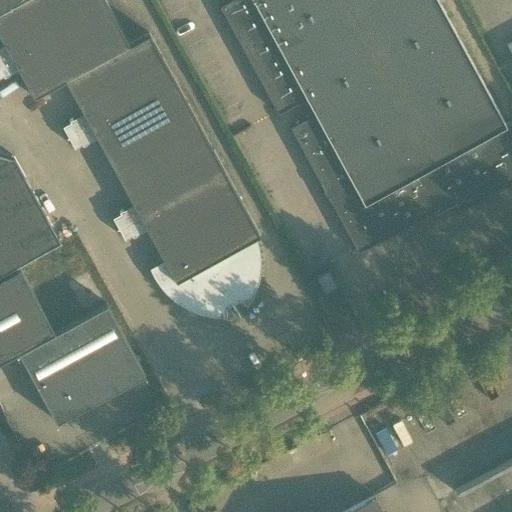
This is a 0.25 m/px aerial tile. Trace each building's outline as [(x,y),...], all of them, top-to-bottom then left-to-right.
[(0,0),(0,11),(20,0),(0,0)] [(0,62),(107,3),(105,0),(20,0),(0,11),(0,36),(4,44),(0,46),(0,62)] [(278,111),(306,96),(315,113),(295,124),(358,251),(455,202),(459,209),(511,182),(511,122),(511,120),(505,123),(437,0),(231,0),(221,6),(278,111)] [(511,0),(460,0),(475,27),(511,6),(511,0)] [(18,69),(18,70),(33,97),(65,80),(130,44),(107,3),(0,62),(0,76),(3,75),(4,77),(7,75),(7,74),(18,69)] [(66,137),(67,138),(174,79),(149,33),(130,44),(65,80),(83,113),(72,118),(69,120),(70,122),(62,126),(68,136),(66,137)] [(97,137),(115,170),(199,124),(174,79),(67,138),(69,137),(74,148),(82,144),(83,145),(86,143),(97,137)] [(116,228),(117,229),(224,170),(199,124),(115,170),(133,204),(123,210),(122,209),(119,211),(120,213),(112,217),(118,227),(116,228)] [(0,189),(24,176),(14,156),(0,152),(0,189)] [(146,228),(155,244),(189,225),(198,241),(248,213),(224,170),(117,229),(119,228),(124,239),(132,235),(133,236),(136,234),(146,228)] [(0,189),(0,230),(42,207),(24,176),(0,189)] [(60,240),(42,207),(0,230),(0,268),(2,272),(60,240)] [(248,213),(198,241),(232,304),(239,300),(247,305),(254,292),(258,279),(260,265),(259,250),(255,237),(259,234),(248,213)] [(226,307),(232,304),(198,241),(189,225),(155,244),(164,259),(149,267),(159,284),(172,297),(184,306),(197,312),(211,315),(226,316),(226,307)] [(61,245),(20,267),(55,331),(105,303),(85,266),(75,271),(61,245)] [(20,267),(0,277),(0,360),(22,349),(55,331),(20,267)] [(324,292),(336,285),(328,269),(316,276),(324,292)] [(55,331),(22,349),(18,352),(56,422),(144,374),(105,303),(55,331)] [(511,511),(511,455),(484,467),(502,511),(511,511)] [(383,511),(374,495),(343,511),(383,511)]
